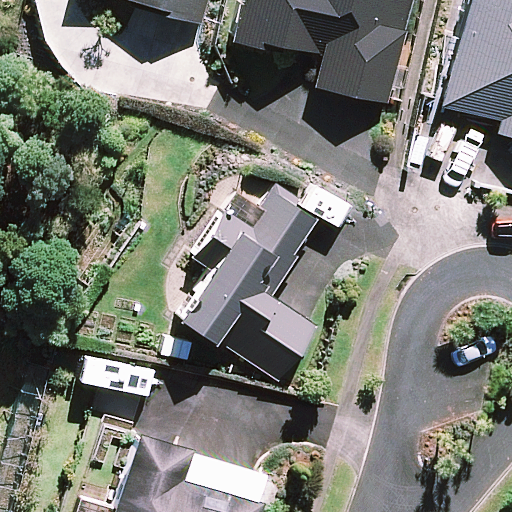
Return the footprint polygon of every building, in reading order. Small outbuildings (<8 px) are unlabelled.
[(201,0),(160,0),(200,9),(201,0)] [(243,0),(237,30),(321,48),(314,81),(382,95),(401,0),(243,0)] [(511,0),(462,0),(438,98),(497,112),(494,126),(511,130),(511,0)] [(313,214),(242,170),(191,252),(206,261),(175,312),(275,374),(311,316),(267,289),(313,214)] [(253,511),(258,497),(174,471),(182,443),(133,427),(106,511),(253,511)]
